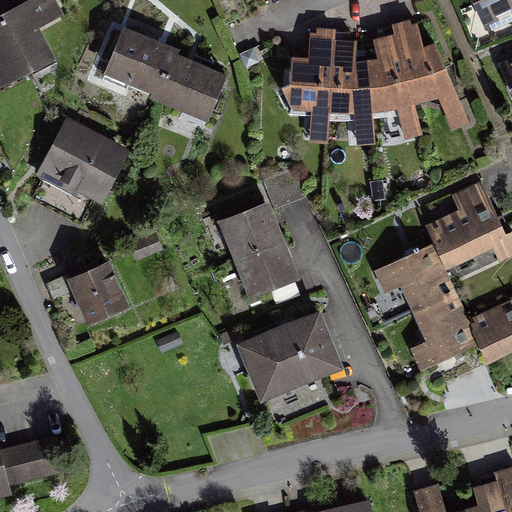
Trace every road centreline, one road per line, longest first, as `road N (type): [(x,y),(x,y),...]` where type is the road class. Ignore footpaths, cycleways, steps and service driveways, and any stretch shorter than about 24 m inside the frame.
road 1 (residential): [(511,410),(126,502)]
road 2 (residential): [(126,502),(0,218)]
